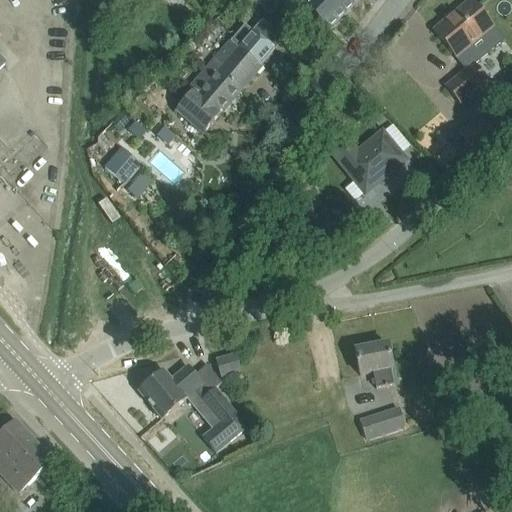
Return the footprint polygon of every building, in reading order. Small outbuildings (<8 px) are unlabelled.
[(328,32),(345,15),(330,0),(309,0),(303,6),(328,32)] [(330,0),(345,15),(360,0),(330,0)] [(504,41),(494,29),(471,1),(434,32),(466,71),(444,89),(460,107),(489,83),(474,66),(504,41)] [(231,43),(230,43),(190,91),(192,92),(175,112),(203,136),(221,115),(220,114),(284,41),(262,22),(252,33),(245,27),(231,43)] [(482,112),(458,133),(473,152),(498,131),(482,112)] [(334,169),(368,207),(408,171),(383,143),(364,160),(365,162),(360,166),(350,154),(334,169)] [(140,166),(120,150),(104,169),(125,186),(140,166)] [(410,183),(419,194),(440,177),(432,166),(410,183)] [(343,233),(327,222),(318,234),(335,245),(343,233)] [(355,352),(357,362),(360,377),(372,374),(375,390),(393,386),(390,371),(393,370),(388,345),(355,352)] [(240,373),(236,357),(216,363),(221,378),(240,373)] [(200,402),(221,426),(204,441),(217,456),(246,431),(235,414),(215,390),(222,385),(207,366),(195,377),(188,368),(171,382),(164,373),(139,393),(162,421),(187,401),(195,394),(202,402),(200,402)] [(367,441),(404,429),(398,410),(360,423),(367,441)] [(0,474),(18,495),(28,486),(53,464),(15,422),(0,436),(0,474)] [(511,482),(500,489),(505,497),(511,493),(511,482)] [(502,511),(511,511),(511,501),(500,507),(502,511)]
